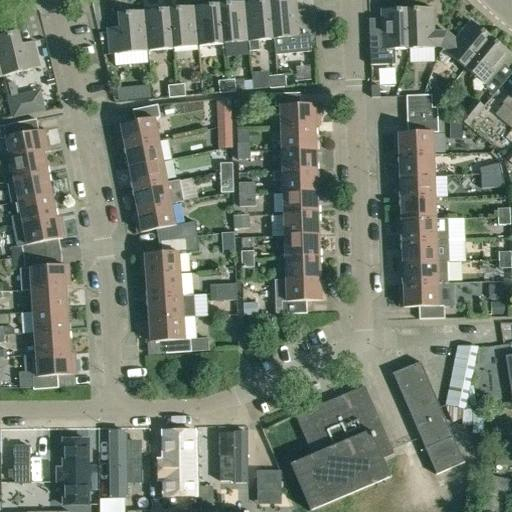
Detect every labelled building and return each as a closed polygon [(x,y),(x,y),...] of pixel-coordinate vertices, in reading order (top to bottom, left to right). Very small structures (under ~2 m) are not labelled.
[(295,0),(275,0),(270,1),(273,40),(300,38),(299,36),(311,35),(309,11),(296,12),(295,0)] [(273,40),(270,1),(244,3),(248,43),(273,40)] [(219,5),(223,45),(248,43),(244,3),(219,5)] [(219,5),(194,8),(198,47),(223,45),(219,5)] [(198,47),(194,8),(168,10),(172,50),(198,47)] [(407,10),(408,50),(434,49),(434,48),(441,48),(446,33),(433,33),(433,9),(407,10)] [(168,10),(144,12),(147,52),(172,50),(168,10)] [(396,51),(408,50),(407,10),(381,11),(381,20),(369,20),(370,50),(373,50),(374,61),(396,60),(396,51)] [(109,56),(147,52),(144,12),(118,15),(119,28),(107,29),(109,56)] [(445,53),(453,59),(465,69),(490,39),(470,22),(455,40),(446,33),(441,48),(446,52),(445,53)] [(18,32),(0,36),(0,67),(2,77),(39,68),(33,43),(21,46),(18,32)] [(490,39),(465,69),(485,86),(510,55),(490,39)] [(277,77),(278,89),(286,88),(285,76),(277,77)] [(278,89),(277,77),(269,78),(270,90),(278,89)] [(226,82),(227,94),(235,93),(234,81),(226,82)] [(227,94),(226,82),(218,83),(219,95),(227,94)] [(116,89),(117,102),(150,98),(149,86),(116,89)] [(169,99),(177,98),(176,86),(168,87),(169,99)] [(184,86),(176,86),(177,98),(185,98),(184,86)] [(379,87),(371,87),(371,99),(379,99),(379,87)] [(511,93),(503,104),(511,112),(511,93)] [(299,94),(274,96),(274,108),(280,108),(280,130),(315,128),(315,122),(319,122),(318,106),(300,107),(299,94)] [(432,109),(431,109),(431,96),(406,97),(406,110),(432,109)] [(230,101),(217,101),(218,120),(230,120),(230,101)] [(483,108),(475,101),(459,121),(468,128),(483,108)] [(12,119),(24,117),(21,105),(9,107),(12,119)] [(123,142),(125,148),(158,142),(154,120),(159,119),(157,106),(132,111),(135,124),(116,127),(119,143),(123,142)] [(406,110),(407,122),(437,121),(437,109),(431,109),(432,109),(406,110)] [(36,121),(0,127),(0,140),(5,140),(9,161),(43,154),(42,148),(46,147),(43,132),(38,133),(36,121)] [(399,151),(399,157),(433,155),(432,134),(438,134),(437,122),(437,121),(407,122),(407,134),(394,135),(394,151),(399,151)] [(316,150),(315,128),(280,130),(281,151),(316,150)] [(231,129),(218,129),(218,141),(231,141),(231,129)] [(129,170),(163,163),(158,142),(125,148),(129,170)] [(237,153),(249,153),(249,145),(237,145),(237,153)] [(316,150),(281,151),(282,173),(316,172),(316,150)] [(237,153),(237,161),(250,161),(249,153),(237,153)] [(43,154),(9,161),(14,182),(47,175),(43,154)] [(399,178),(434,177),(433,155),(399,157),(399,178)] [(129,170),(133,191),(167,185),(163,163),(129,170)] [(232,173),(232,165),(220,165),(220,173),(232,173)] [(487,168),(489,176),(501,173),(499,165),(487,168)] [(282,182),(283,195),(317,193),(316,172),(282,173),(273,174),(273,183),(282,182)] [(220,181),(232,181),(232,173),(220,173),(220,181)] [(505,189),(503,181),(501,173),(489,176),(480,176),(480,190),(505,189)] [(11,205),(18,203),(52,196),(47,175),(14,182),(7,183),(11,205)] [(400,200),(434,199),(434,177),(399,178),(400,200)] [(239,196),(256,196),(256,184),(239,184),(239,196)] [(137,212),(171,206),(167,185),(133,191),(137,212)] [(317,193),(283,195),(283,217),(318,215),(317,193)] [(52,196),(18,203),(22,224),(56,218),(52,196)] [(257,208),(256,196),(239,196),(239,209),(257,208)] [(401,222),(435,220),(434,199),(400,200),(401,222)] [(157,241),(158,242),(183,240),(180,226),(175,227),(171,206),(137,212),(138,218),(134,219),(137,235),(156,231),(157,241)] [(497,210),(497,218),(509,218),(509,210),(497,210)] [(318,237),(318,215),(283,217),(284,238),(318,237)] [(56,218),(22,224),(26,246),(21,247),(23,259),(61,252),(58,240),(64,239),(61,223),(57,224),(56,218)] [(497,227),(510,226),(509,218),(497,218),(497,227)] [(435,220),(401,222),(402,243),(436,242),(445,242),(445,220),(435,220)] [(318,237),(284,238),(285,260),(319,258),(318,237)] [(242,238),(242,249),(253,248),(252,238),(242,238)] [(145,272),(146,278),(180,276),(178,254),(184,254),(183,240),(158,242),(158,244),(159,255),(140,256),(141,272),(145,272)] [(402,243),(402,265),(437,264),(436,242),(402,243)] [(68,267),(62,267),(61,252),(23,259),(24,270),(29,270),(31,292),(65,289),(65,283),(69,283),(68,267)] [(241,261),(253,261),(253,253),(241,253),(241,261)] [(498,262),(510,261),(510,253),(498,254),(498,262)] [(285,282),(320,280),(319,258),(285,260),(285,282)] [(253,269),(253,261),(241,261),(241,269),(253,269)] [(511,269),(510,261),(498,262),(498,270),(511,269)] [(403,287),(437,286),(447,285),(446,264),(437,264),(402,265),(403,287)] [(180,276),(146,278),(147,299),(181,297),(180,276)] [(320,286),(320,280),(285,282),(275,282),(276,316),(281,316),(306,315),(306,303),(325,302),(324,286),(320,286)] [(236,294),(236,286),(223,286),(224,294),(236,294)] [(437,286),(403,287),(403,293),(399,293),(399,309),(418,309),(419,321),(444,320),(443,307),(438,307),(437,286)] [(31,292),(32,313),(67,311),(65,289),(31,292)] [(236,294),(224,294),(224,302),(236,302),(236,294)] [(194,296),(181,297),(147,299),(149,321),(183,319),(195,318),(194,296)] [(68,332),(67,311),(32,313),(34,335),(68,332)] [(165,343),(166,355),(208,352),(207,339),(190,340),(185,341),(183,319),(149,321),(149,328),(145,328),(146,344),(165,343)] [(70,354),(68,332),(34,335),(35,356),(70,354)] [(465,409),(476,408),(473,387),(469,387),(478,347),(459,345),(446,405),(465,409)] [(70,360),(70,354),(35,356),(37,378),(32,378),(32,391),(58,390),(57,377),(76,376),(75,360),(70,360)] [(403,371),(392,375),(392,376),(393,376),(424,450),(424,451),(425,450),(435,475),(435,476),(464,464),(463,463),(463,464),(452,439),(452,438),(420,364),(421,364),(420,363),(409,368),(410,370),(403,372),(403,371)] [(382,460),(393,455),(364,388),(295,417),(312,457),(290,466),(309,511),(311,511),(390,479),(382,460)] [(473,435),(484,435),(484,413),(473,413),(473,435)] [(101,433),(102,502),(123,502),(122,433),(101,433)] [(227,436),(225,489),(245,490),(248,437),(227,436)] [(58,507),(83,507),(84,438),(59,438),(58,507)] [(174,499),(190,499),(189,445),(174,445),(174,499)] [(10,449),(11,491),(28,491),(27,449),(10,449)] [(493,467),(511,467),(511,453),(494,452),(493,467)]
